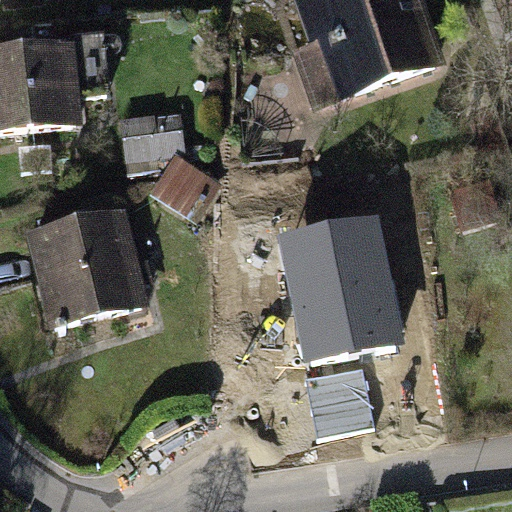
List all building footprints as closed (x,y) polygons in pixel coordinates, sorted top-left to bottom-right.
[(54,0),(0,0),(0,21),(56,18),(54,0)] [(419,0),(294,0),(312,50),(294,56),(313,108),(441,63),(419,0)] [(511,0),(501,0),(511,30),(511,29),(511,0)] [(73,52),(0,57),(0,140),(79,135),(73,52)] [(119,212),(30,236),(56,332),(145,308),(119,212)] [(387,380),(359,318),(379,309),(357,261),(254,308),(304,418),(387,380)]
